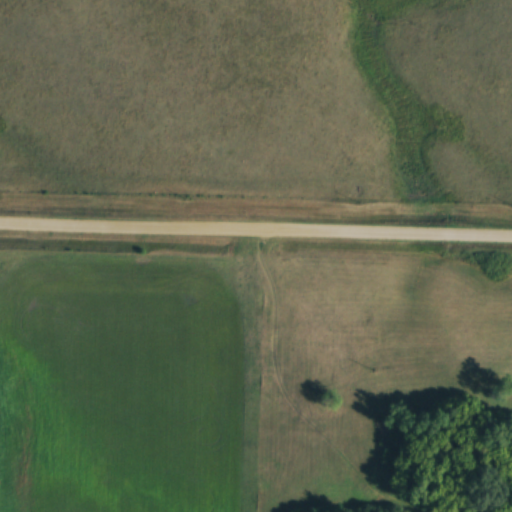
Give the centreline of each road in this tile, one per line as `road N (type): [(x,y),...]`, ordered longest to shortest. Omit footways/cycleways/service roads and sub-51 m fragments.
road 1 (track): [(511,228),(0,215)]
road 2 (track): [(271,223),(272,321),(283,381),(339,455),(418,511)]
